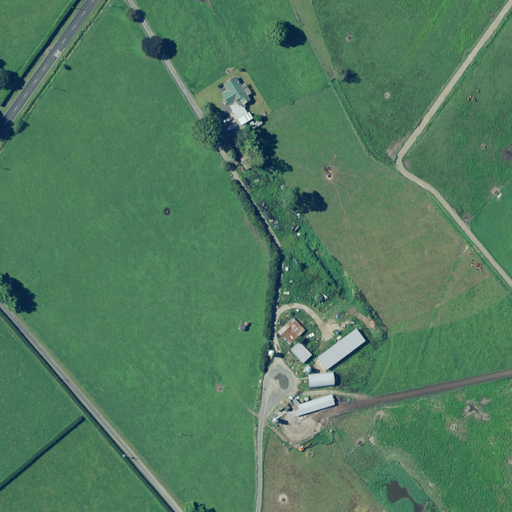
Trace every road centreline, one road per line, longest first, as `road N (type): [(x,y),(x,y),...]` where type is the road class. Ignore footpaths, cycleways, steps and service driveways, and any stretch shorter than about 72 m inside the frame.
road 1 (unclassified): [(0,305),(176,511)]
road 2 (tertiary): [(94,0),(0,131)]
